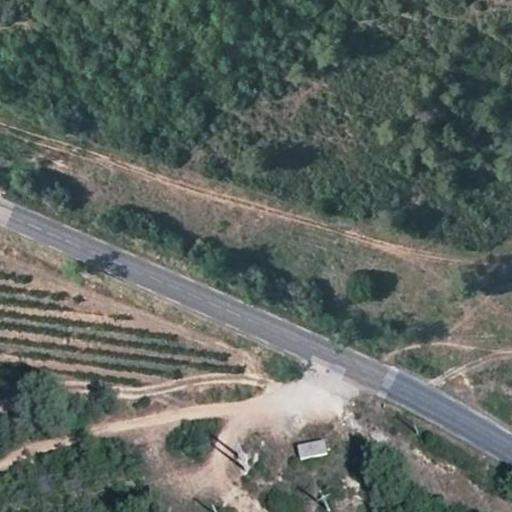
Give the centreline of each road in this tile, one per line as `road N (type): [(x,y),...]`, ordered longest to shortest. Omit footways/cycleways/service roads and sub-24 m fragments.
road 1 (tertiary): [(0,211),(345,361),(511,449)]
road 2 (track): [(400,387),(148,423),(31,448),(0,467)]
road 3 (track): [(297,400),(267,379),(221,379),(141,395),(73,386),(0,402)]
